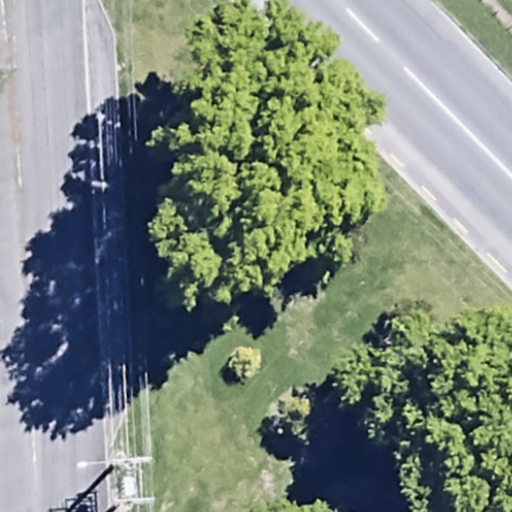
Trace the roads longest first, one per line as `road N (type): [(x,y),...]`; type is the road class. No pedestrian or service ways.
road 1 (tertiary): [(54,511),(39,0)]
road 2 (tertiary): [(334,0),(511,182)]
